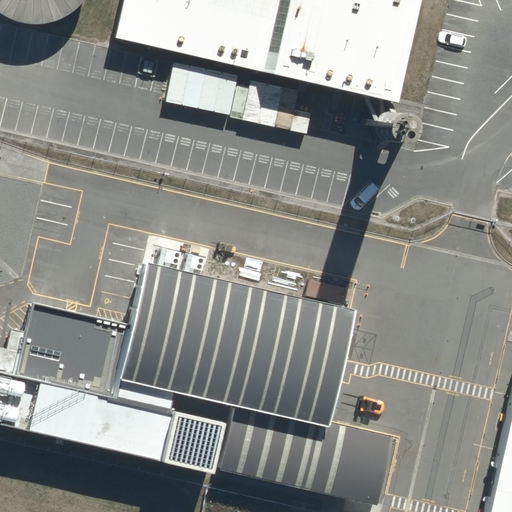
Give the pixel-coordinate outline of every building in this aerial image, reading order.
[(0,0),(0,17),(17,24),(37,25),(56,19),(72,8),(78,0),(0,0)] [(413,0),(118,0),(110,38),(390,102),(413,0)] [(346,312),(141,265),(125,325),(111,381),(168,393),(228,406),(319,425),(346,312)] [(12,377),(0,374),(0,425),(205,472),(217,423),(164,411),(168,393),(111,381),(125,325),(29,304),(12,377)] [(511,511),(511,370),(479,511),(511,511)] [(319,425),(228,406),(223,425),(217,423),(205,472),(374,507),(389,438),(335,426),(319,425)]
